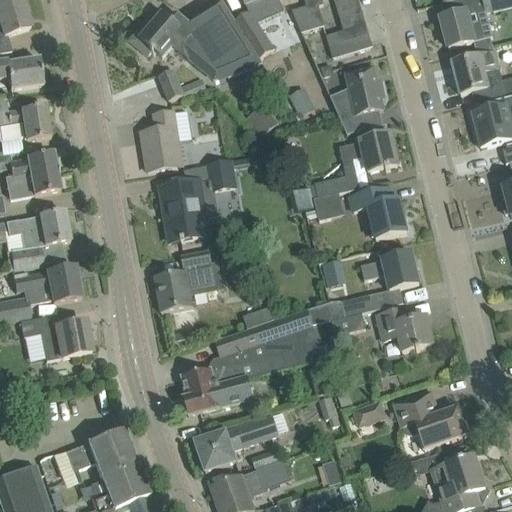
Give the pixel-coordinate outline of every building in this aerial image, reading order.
[(9,4),(7,0),(0,0),(0,55),(9,52),(5,40),(30,32),(20,0),(9,4)] [(289,29),(276,0),(241,0),(246,10),(262,3),(268,17),(268,16),(277,35),(289,29)] [(303,0),(306,10),(292,14),(301,33),(302,37),(325,29),(324,24),(320,10),(325,8),(321,0),(303,0)] [(373,50),(357,0),(333,0),(344,34),(327,39),(334,62),(373,50)] [(511,0),(466,0),(462,1),(456,3),(459,16),(441,21),(449,52),(493,40),(486,17),(511,10),(511,0)] [(228,80),(261,65),(260,62),(235,23),(222,3),(187,26),(175,16),(169,23),(163,18),(151,30),(145,25),(129,44),(147,59),(151,55),(153,57),(154,55),(162,61),(173,49),(188,63),(204,77),(215,86),(228,80)] [(251,14),(235,23),(260,62),(275,53),(251,14)] [(511,81),(502,84),(496,56),(453,67),(461,99),(477,94),(480,106),(483,105),(492,103),(503,100),(511,97),(511,81)] [(0,65),(0,81),(8,81),(10,94),(43,89),(39,63),(8,68),(7,65),(0,65)] [(334,79),(332,68),(321,71),(324,81),(334,79)] [(377,85),(374,71),(346,78),(349,92),(330,101),(348,138),(368,133),(364,118),(384,114),(381,103),(385,102),(381,84),(377,85)] [(169,105),(184,99),(173,74),(159,80),(169,105)] [(304,92),(289,102),(302,122),(317,113),(304,92)] [(484,113),(472,116),(481,152),(505,146),(506,152),(502,153),(506,168),(511,166),(511,97),(503,100),(492,103),(483,105),(485,113),(484,113)] [(7,116),(5,102),(0,103),(0,145),(25,141),(25,145),(51,142),(46,110),(21,114),(7,116)] [(262,140),(279,125),(263,108),(247,123),(262,140)] [(147,175),(167,172),(177,171),(174,147),(179,146),(174,116),(161,118),(163,133),(141,136),(147,175)] [(391,173),(390,171),(397,169),(390,138),(358,146),(359,147),(340,151),(347,180),(316,187),(319,202),(317,203),(340,197),(350,195),(350,194),(374,189),(370,175),(385,172),(386,174),(391,173)] [(11,204),(33,200),(60,195),(54,158),(34,161),(26,163),(27,163),(9,167),(12,184),(7,185),(11,204)] [(210,184),(182,189),(163,192),(170,246),(181,244),(181,246),(194,244),(193,242),(212,239),(205,201),(215,199),(215,196),(232,193),(228,165),(208,168),(210,184)] [(394,205),(391,191),(351,200),(354,216),(369,212),(377,244),(407,237),(399,203),(394,205)] [(329,213),(343,210),(340,197),(317,203),(315,203),(320,224),(331,222),(329,213)] [(41,250),(41,251),(70,246),(64,216),(18,224),(6,225),(8,240),(20,238),(23,253),(41,250)] [(41,251),(41,250),(23,253),(10,255),(10,253),(8,254),(7,254),(9,275),(13,274),(13,275),(43,270),(41,251)] [(155,281),(162,317),(193,311),(188,285),(196,283),(198,293),(222,289),(217,265),(212,266),(210,254),(182,259),(185,275),(155,281)] [(400,292),(419,288),(414,268),(412,269),(410,262),(413,262),(412,257),(381,264),(381,265),(362,270),(365,284),(382,280),(386,295),(400,292)] [(0,328),(30,323),(28,309),(51,305),(52,308),(81,302),(75,271),(28,280),(27,276),(13,279),(13,282),(16,296),(23,295),(25,304),(0,308),(0,328)] [(309,314),(314,329),(332,325),(346,322),(362,318),(381,313),(377,297),(342,306),(341,306),(332,307),(309,314)] [(270,310),(243,319),(247,332),(275,323),(270,310)] [(411,324),(408,312),(389,317),(376,320),(382,346),(398,342),(401,356),(417,352),(417,354),(420,353),(420,352),(433,348),(427,321),(411,324)] [(309,314),(234,339),(215,345),(220,361),(214,363),(209,370),(210,373),(182,381),(188,402),(184,403),(188,419),(221,411),(220,411),(253,402),(248,382),(324,362),(318,341),(314,329),(309,314)] [(335,340),(365,332),(362,318),(346,322),(332,325),(335,340)] [(48,333),(45,321),(21,326),(24,342),(41,339),(46,366),(91,357),(85,326),(48,333)] [(189,332),(174,336),(178,352),(193,349),(189,332)] [(398,423),(436,409),(431,395),(393,408),(398,423)] [(359,432),(387,423),(381,405),(353,414),(359,432)] [(439,418),(436,409),(398,423),(401,433),(403,432),(404,436),(407,439),(412,440),(419,437),(424,453),(467,439),(458,411),(439,418)] [(214,439),(195,445),(206,476),(225,469),(237,465),(233,455),(273,441),(279,439),(273,420),(266,422),(226,436),(225,435),(214,439)] [(123,433),(65,457),(73,475),(95,467),(106,496),(90,503),(94,511),(120,511),(148,501),(149,500),(123,433)] [(276,452),(252,460),(256,471),(280,463),(276,452)] [(445,470),(441,458),(445,456),(444,455),(411,466),(415,477),(419,479),(432,475),(442,505),(435,507),(428,504),(424,511),(482,511),(482,509),(487,499),(475,460),(464,464),(463,462),(459,464),(459,465),(445,470)] [(217,511),(254,511),(251,501),(260,497),(264,495),(264,494),(292,485),(285,463),(257,473),(257,474),(210,490),(217,511)] [(51,511),(38,468),(0,481),(0,507),(1,511),(51,511)] [(54,511),(62,509),(57,495),(49,498),(54,511)] [(152,511),(148,501),(120,511),(152,511)]
